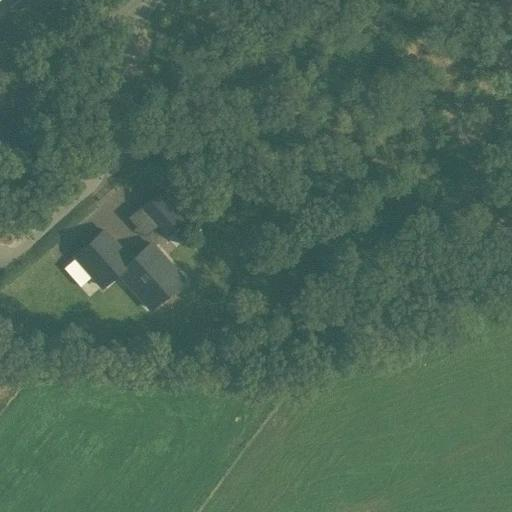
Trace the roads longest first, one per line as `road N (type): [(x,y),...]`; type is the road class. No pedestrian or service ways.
road 1 (unclassified): [(135,6),(45,65),(0,131)]
road 2 (unclassified): [(0,252),(105,166),(121,125)]
